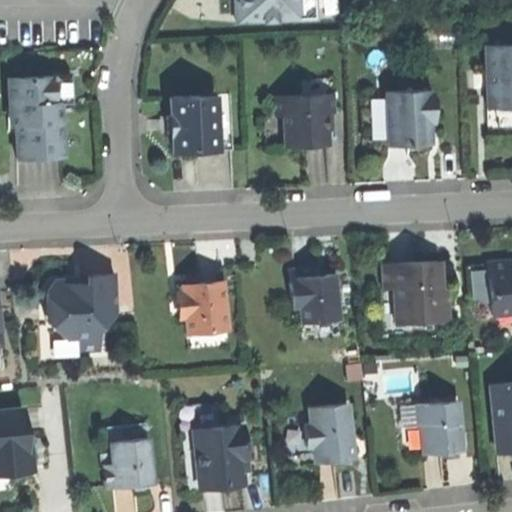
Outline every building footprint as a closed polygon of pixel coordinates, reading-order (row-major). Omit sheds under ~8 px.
[(234,0),(236,22),(317,19),(316,0),(234,0)] [(511,44),(484,46),(485,70),(486,89),(487,108),(511,107),(511,44)] [(474,89),(486,89),(485,70),(473,71),(474,89)] [(70,75),(53,76),(54,102),(59,101),(59,103),(71,102),(70,75)] [(53,76),(8,78),(10,117),(15,116),(15,124),(17,158),(38,157),(62,156),(59,103),(59,101),(54,102),(53,76)] [(301,79),(302,94),(333,93),(332,78),(301,79)] [(427,90),(385,91),(388,145),(409,144),(409,139),(429,138),(429,121),(428,109),(433,109),(432,92),(427,93),(427,90)] [(302,94),(274,96),(275,115),(282,114),(284,146),(306,145),(328,144),(326,112),(333,112),(333,93),(302,94)] [(229,94),(214,95),(214,106),(216,150),(231,149),(229,94)] [(200,95),(169,96),(170,115),(165,116),(165,124),(166,133),(171,132),(172,151),(216,150),(214,106),(201,106),(200,95)] [(214,95),(200,95),(201,106),(214,106),(214,95)] [(511,107),(487,108),(488,134),(511,133),(511,107)] [(410,261),(381,263),(382,288),(392,287),(393,321),(448,319),(447,297),(441,298),(440,289),(439,260),(410,261)] [(508,260),(485,262),(490,313),(511,310),(511,267),(509,268),(508,260)] [(289,282),(291,307),(299,306),(300,322),(338,318),(333,272),(324,273),(322,278),(315,278),(315,274),(314,267),(302,268),(295,269),(296,281),(289,282)] [(287,269),(289,282),(296,281),(295,269),(287,269)] [(114,272),(84,274),(85,282),(78,283),(78,284),(69,284),(64,289),(59,283),(54,280),(44,289),(45,308),(54,315),(54,328),(66,339),(78,338),(78,351),(100,350),(99,330),(116,312),(114,272)] [(201,283),(183,285),(183,292),(178,292),(180,317),(186,317),(187,332),(227,328),(223,281),(201,283)] [(46,321),(54,328),(54,315),(45,308),(46,321)] [(340,333),(338,318),(300,322),(302,337),(340,333)] [(229,343),(227,328),(187,332),(189,347),(229,343)] [(511,381),(490,384),(494,427),(511,425),(511,381)] [(457,401),(416,404),(418,426),(421,426),(423,449),(423,452),(443,450),(461,449),(457,401)] [(347,403),(309,407),(311,424),(303,425),(306,445),(313,444),(315,461),(333,459),(353,457),(347,403)] [(408,450),(423,449),(421,426),(418,426),(416,404),(402,405),(404,428),(407,427),(408,450)] [(24,409),(0,410),(0,466),(7,466),(8,473),(9,473),(33,471),(31,449),(27,449),(24,409)] [(188,490),(199,488),(193,429),(220,427),(219,417),(181,420),(188,490)] [(109,427),(110,441),(148,437),(146,423),(109,427)] [(193,429),(199,488),(220,486),(242,484),(239,459),(246,458),(242,426),(236,427),(236,425),(220,427),(193,429)] [(496,446),(511,444),(511,425),(494,427),(496,446)] [(148,437),(110,441),(113,463),(104,464),(106,487),(130,484),(152,482),(148,437)] [(0,489),(11,489),(9,473),(8,473),(0,474),(0,489)]
